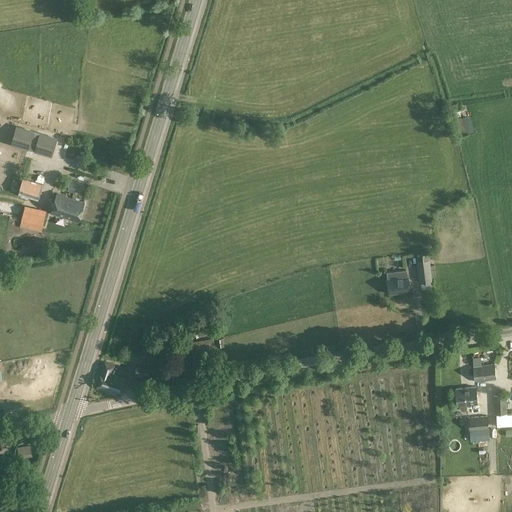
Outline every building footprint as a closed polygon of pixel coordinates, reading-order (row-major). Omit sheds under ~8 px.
[(10,144),(28,150),(28,148),(36,151),(36,152),(52,157),(55,145),(57,138),(40,132),(39,134),(34,132),(34,130),(16,125),(10,144)] [(23,177),(18,195),(38,200),(44,183),(23,177)] [(80,193),(83,183),(69,179),(66,188),(80,193)] [(57,193),(51,213),(79,221),(85,202),(57,193)] [(0,201),(0,211),(17,214),(18,204),(0,201)] [(25,205),(20,228),(42,233),(47,211),(25,205)] [(429,260),(417,261),(420,283),(431,281),(429,260)] [(407,277),(387,279),(389,293),(409,291),(407,277)] [(216,340),(217,348),(224,347),(223,339),(216,340)] [(184,355),(194,353),(192,344),(172,348),(174,354),(183,352),(184,355)] [(143,345),(141,358),(168,362),(169,348),(143,345)] [(195,360),(188,361),(189,369),(197,368),(195,360)] [(111,375),(114,365),(105,362),(96,388),(121,396),(126,379),(111,375)] [(473,367),(475,382),(496,379),(494,364),(473,367)] [(137,366),(135,375),(157,378),(158,371),(150,369),(150,368),(137,366)] [(135,377),(134,387),(146,389),(147,379),(135,377)] [(468,409),(468,405),(477,404),(475,387),(455,389),(457,406),(460,406),(461,410),(462,411),(465,411),(467,410),(468,409)] [(496,414),(507,413),(506,398),(506,395),(495,396),(496,414)] [(487,416),(468,418),(469,431),(488,429),(487,416)] [(490,441),(489,432),(470,434),(471,442),(490,441)] [(32,456),(31,446),(18,448),(19,458),(32,456)] [(0,460),(0,473),(19,469),(17,458),(1,461),(1,460),(0,460)]
